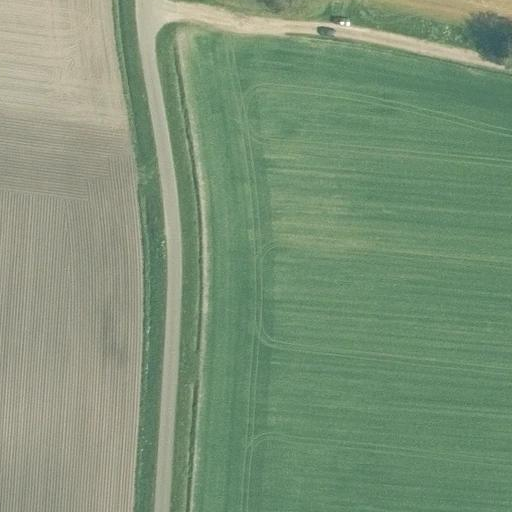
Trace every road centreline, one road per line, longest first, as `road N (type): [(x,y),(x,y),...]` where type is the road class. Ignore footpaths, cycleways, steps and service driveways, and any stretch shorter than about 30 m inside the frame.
road 1 (unclassified): [(160,511),(172,217),(144,0)]
road 2 (track): [(144,12),(253,20),(511,70)]
